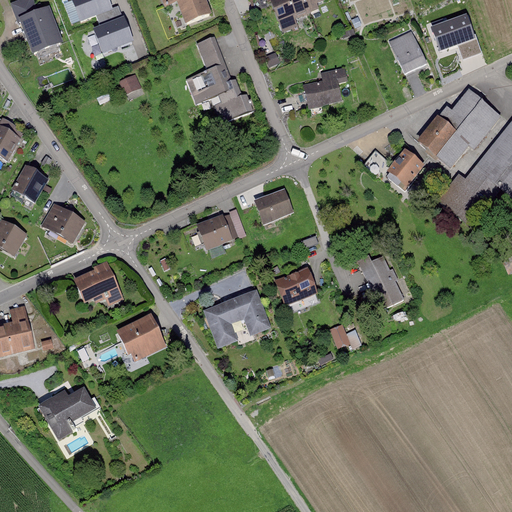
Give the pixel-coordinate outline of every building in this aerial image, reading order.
[(31,0),(21,0),(9,5),(16,23),(37,14),(31,0)] [(108,0),(71,0),(81,24),(113,12),(108,0)] [(204,0),(159,0),(163,11),(176,6),(184,26),(210,16),(205,2),(204,0)] [(270,0),(268,1),(281,37),(297,31),(294,22),(329,9),(326,0),(270,0)] [(37,14),(16,23),(22,37),(29,56),(60,45),(47,11),(37,14)] [(126,18),(94,30),(104,55),(136,43),(126,18)] [(412,34),(389,44),(404,78),(413,74),(427,68),(412,34)] [(215,39),(198,46),(209,73),(217,70),(223,85),(232,81),(228,71),(215,39)] [(323,83),(304,88),(310,111),(342,103),(337,86),(350,83),(346,69),(320,75),(321,79),(323,83)] [(209,73),(187,82),(197,106),(212,100),(223,127),(254,114),(247,97),(242,98),(239,90),(235,80),(232,81),(223,85),(217,70),(209,73)] [(123,81),(129,94),(143,88),(137,75),(123,81)] [(445,107),(415,145),(450,173),(469,150),(476,152),(503,119),(468,92),(451,113),(445,107)] [(16,130),(1,122),(0,124),(0,158),(8,163),(23,134),(16,130)] [(511,123),(466,183),(459,177),(439,203),(458,217),(477,193),(493,206),(502,194),(511,202),(511,123)] [(404,153),(386,175),(407,192),(425,170),(418,164),(404,153)] [(41,180),(24,171),(12,194),(34,206),(46,183),(41,180)] [(265,200),(253,204),(262,227),(294,215),(285,193),(265,200)] [(68,216),(53,207),(41,229),(70,246),(83,225),(68,216)] [(231,216),(223,219),(231,241),(239,238),(231,216)] [(217,221),(196,230),(205,254),(232,244),(231,241),(223,219),(217,221)] [(27,238),(0,223),(0,252),(14,260),(27,238)] [(386,259),(362,270),(365,278),(381,312),(405,302),(386,259)] [(90,274),(73,282),(84,307),(94,303),(96,307),(106,302),(109,309),(124,302),(108,266),(90,274)] [(308,269),(275,283),(285,308),(318,294),(312,279),(308,269)] [(240,342),(234,327),(245,323),(251,338),(271,330),(257,294),(236,302),(204,314),(218,351),(240,342)] [(27,308),(9,312),(12,326),(5,327),(0,328),(0,357),(36,350),(27,308)] [(151,315),(115,332),(128,358),(130,357),(134,365),(168,350),(162,337),(151,315)] [(51,401),(39,408),(59,443),(73,435),(68,427),(96,412),(83,389),(67,398),(64,393),(51,401)]
